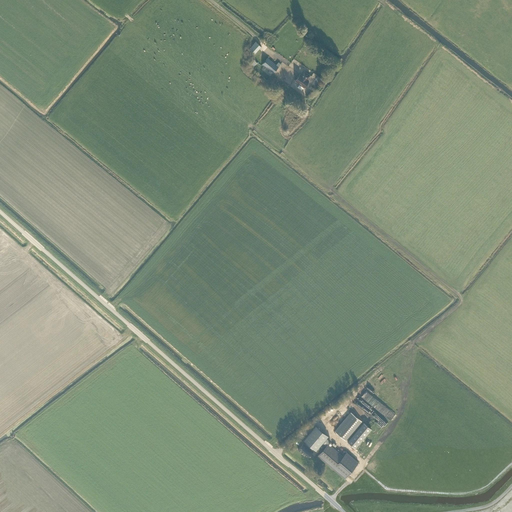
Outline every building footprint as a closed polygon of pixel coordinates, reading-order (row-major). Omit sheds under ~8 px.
[(255,53),(261,46),(255,42),(249,48),(255,53)] [(267,58),(262,64),(273,73),(278,67),(267,58)] [(295,81),(293,84),(297,87),(297,86),(301,90),(304,86),(304,87),(309,81),(307,79),(310,75),(304,71),(301,75),(300,74),(299,76),(297,76),(296,78),(296,79),(295,81)] [(345,440),(359,424),(349,416),(336,432),(345,440)] [(347,442),(354,447),(355,448),(371,429),(363,422),(347,442)] [(346,452),(343,456),(328,443),(330,441),(326,438),(328,436),(316,426),(304,440),(306,442),(305,444),(303,442),(297,449),(307,458),(313,451),(312,450),(313,448),(320,453),(317,455),(333,468),(345,479),(358,463),(346,452)]
